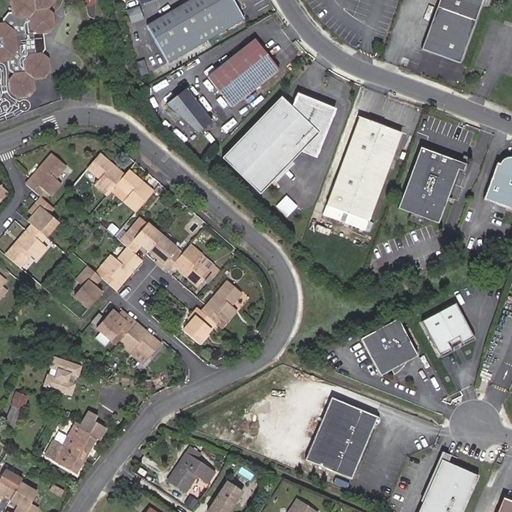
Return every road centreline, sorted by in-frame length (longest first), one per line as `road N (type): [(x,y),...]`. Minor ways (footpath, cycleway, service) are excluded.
road 1 (residential): [(208,384),(272,349),(286,325),(288,282),(274,260),(114,121),(63,119),(1,142)]
road 2 (unclassified): [(284,0),(315,42),(346,63),(511,125)]
road 3 (residential): [(78,511),(154,415),(208,384)]
road 4 (residential): [(110,293),(194,361),(208,384)]
